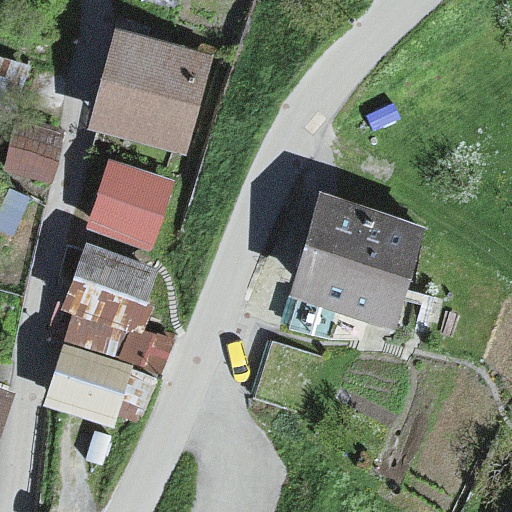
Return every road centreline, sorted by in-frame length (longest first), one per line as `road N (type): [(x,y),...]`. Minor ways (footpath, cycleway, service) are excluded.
road 1 (residential): [(128,511),(292,136),(406,0)]
road 2 (residential): [(86,0),(59,226),(1,511)]
